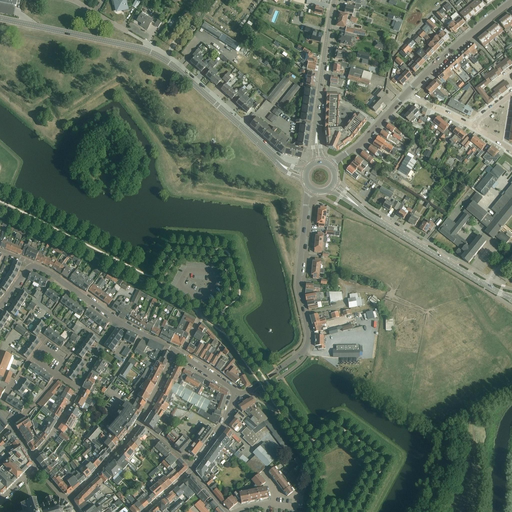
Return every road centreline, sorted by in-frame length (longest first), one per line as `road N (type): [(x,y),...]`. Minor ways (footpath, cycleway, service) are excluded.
road 1 (secondary): [(306,175),(280,163),(155,54),(0,18)]
road 2 (residential): [(238,395),(308,341),(297,278),(311,188)]
road 3 (secondary): [(486,286),(331,185)]
road 4 (tertiary): [(317,163),(335,0)]
road 5 (track): [(438,511),(464,460),(471,415),(511,394)]
road 6 (residential): [(406,94),(511,2)]
